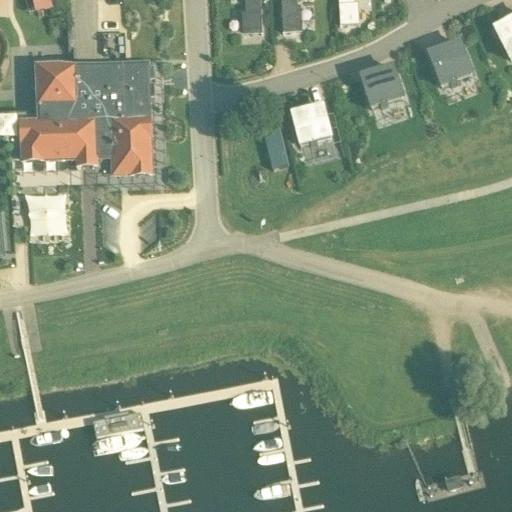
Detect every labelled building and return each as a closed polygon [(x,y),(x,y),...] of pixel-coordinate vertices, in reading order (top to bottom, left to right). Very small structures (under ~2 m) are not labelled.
[(36,0),(41,15),(53,11),(50,0),(36,0)] [(245,0),(246,17),(244,17),(245,37),(263,36),(260,0),(245,0)] [(297,0),(281,0),(283,35),(301,34),(300,14),(298,14),(297,0)] [(354,0),(339,0),(341,27),(357,26),(356,7),(355,7),(354,0)] [(511,22),(493,32),(510,67),(511,66),(511,22)] [(477,39),(443,49),(453,84),(486,74),(477,39)] [(403,65),(370,73),(378,109),(411,101),(403,65)] [(40,125),(22,126),(23,163),(73,162),(73,161),(95,160),(114,159),(114,178),(152,176),(148,67),(38,71),(40,125)] [(325,108),(291,117),(300,152),(311,149),(312,149),(318,148),(318,147),(334,143),(325,108)] [(63,198),(60,180),(47,182),(50,200),(63,198)] [(337,324),(319,340),(337,360),(355,344),(337,324)] [(383,392),(367,402),(381,425),(397,416),(383,392)]
